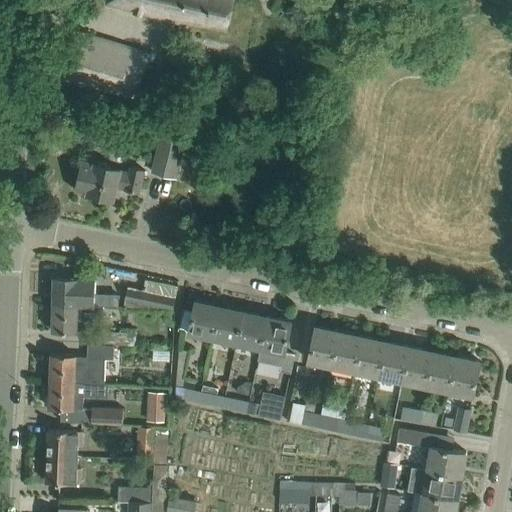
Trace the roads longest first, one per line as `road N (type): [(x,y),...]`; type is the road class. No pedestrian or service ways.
road 1 (residential): [(511,331),(9,229)]
road 2 (unclassified): [(9,229),(21,0)]
road 3 (residential): [(0,452),(9,229)]
